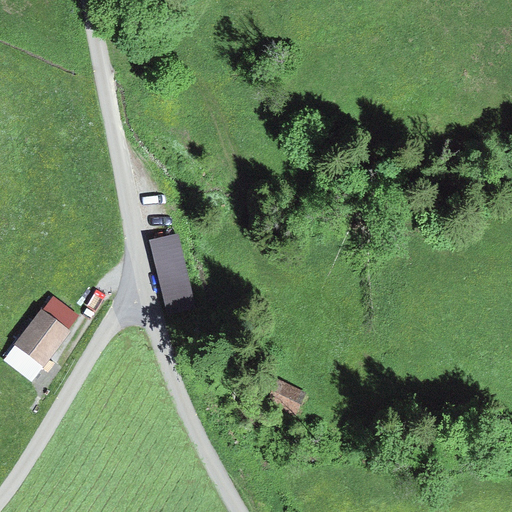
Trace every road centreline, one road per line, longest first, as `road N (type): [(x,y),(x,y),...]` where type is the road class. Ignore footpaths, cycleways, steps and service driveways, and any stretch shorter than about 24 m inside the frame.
road 1 (unclassified): [(91,0),(145,283)]
road 2 (unclassified): [(145,283),(124,303),(0,499)]
road 3 (unclassified): [(239,511),(155,341),(145,283)]
road 4 (track): [(139,260),(92,305),(52,368)]
